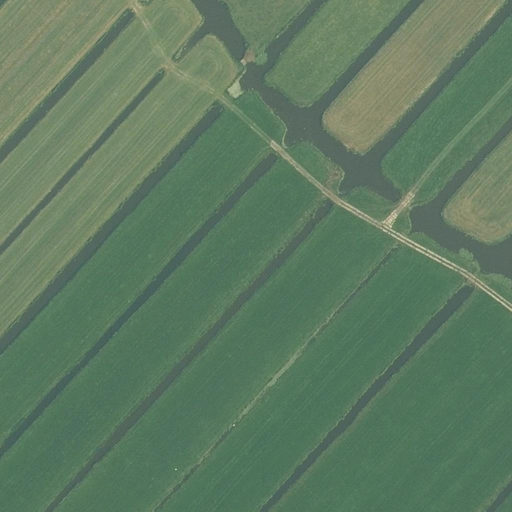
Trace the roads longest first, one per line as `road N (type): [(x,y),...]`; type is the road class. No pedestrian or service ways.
road 1 (track): [(215,96),(338,201),(511,307)]
road 2 (track): [(382,227),(511,108)]
road 3 (track): [(137,55),(215,96),(253,53)]
